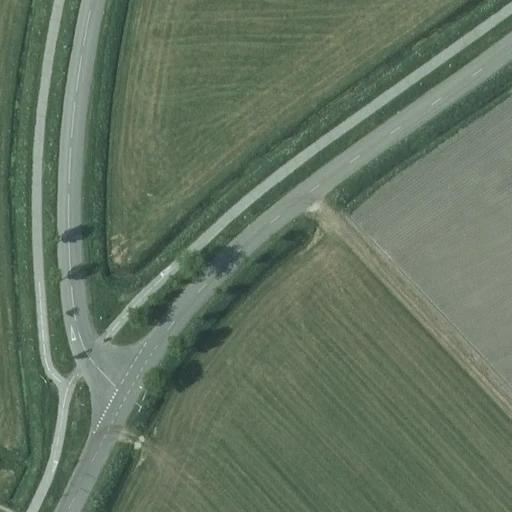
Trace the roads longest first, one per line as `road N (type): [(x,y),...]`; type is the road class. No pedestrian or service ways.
road 1 (secondary): [(129,394),(181,310),(223,265),(511,47)]
road 2 (tertiary): [(129,394),(87,355),(70,300),(72,123),(94,0)]
road 3 (secondary): [(68,511),(129,394)]
